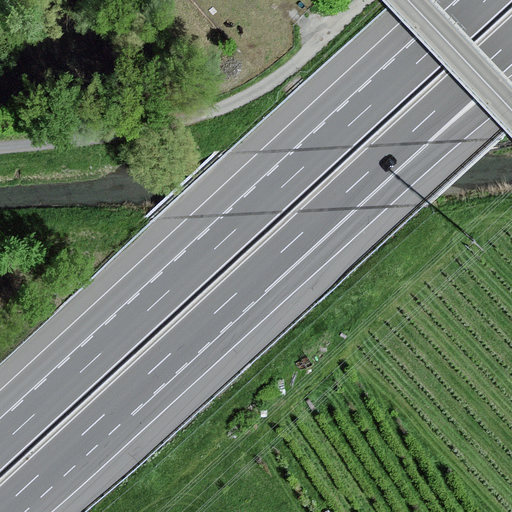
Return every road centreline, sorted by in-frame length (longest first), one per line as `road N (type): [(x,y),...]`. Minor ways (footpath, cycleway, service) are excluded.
road 1 (motorway): [(484,0),(0,445)]
road 2 (unclassified): [(367,0),(298,66),(242,100),(168,126),(0,141)]
road 3 (motorway): [(236,294),(511,40)]
road 4 (motorway): [(236,294),(511,87)]
road 5 (motorway): [(0,510),(236,294)]
road 6 (unclassified): [(409,0),(511,108)]
